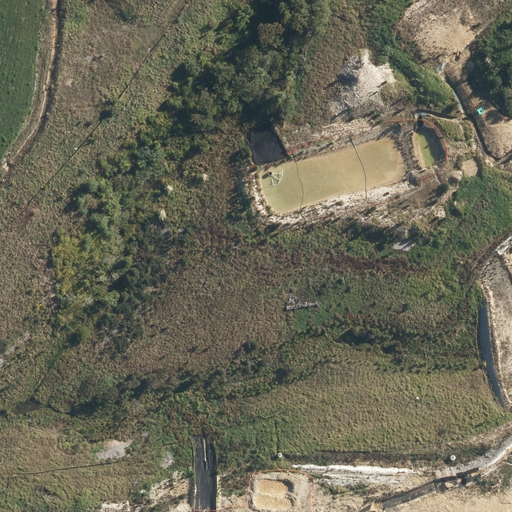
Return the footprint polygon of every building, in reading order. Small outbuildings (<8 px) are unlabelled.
[(97,20),(111,20),(111,2),(86,2),(86,23),(97,23),(97,20)] [(97,35),(96,25),(51,26),(52,96),(57,95),(58,109),(92,108),(91,87),(87,87),(86,66),(91,66),(91,35),(97,35)] [(0,119),(0,128),(18,130),(19,121),(0,119)] [(37,168),(37,178),(50,178),(50,168),(37,168)] [(362,511),(364,511),(409,487),(396,465),(393,466),(386,452),(333,480),(341,495),(334,499),(340,511),(362,511)] [(491,511),(504,498),(496,490),(482,504),(490,511),(491,511)]
